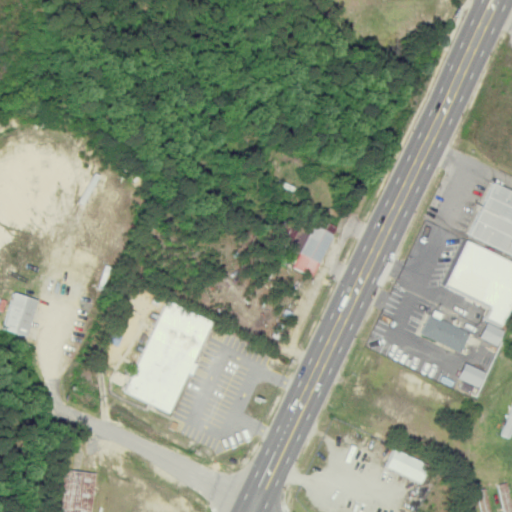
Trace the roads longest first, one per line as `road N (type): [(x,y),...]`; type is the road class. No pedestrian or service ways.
road 1 (primary): [(255,509),(494,0)]
road 2 (residential): [(55,405),(255,509)]
